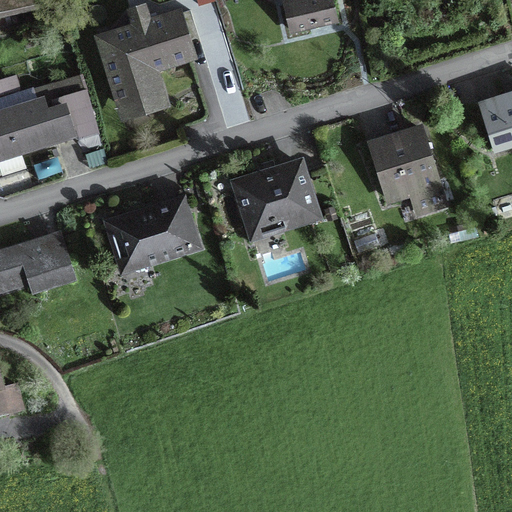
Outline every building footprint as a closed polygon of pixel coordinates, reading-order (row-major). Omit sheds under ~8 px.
[(41,0),(0,0),(0,12),(42,3),(41,0)] [(284,0),(292,30),(335,19),(330,0),(284,0)] [(132,11),(137,27),(109,36),(113,51),(104,54),(121,106),(162,93),(154,68),(191,56),(186,41),(199,37),(191,10),(149,23),(144,7),(132,11)] [(13,79),(0,82),(0,103),(18,98),(13,79)] [(511,91),(478,102),(490,138),(511,131),(511,135),(511,91)] [(0,112),(0,158),(56,141),(43,99),(0,112)] [(418,128),(370,144),(389,201),(412,193),(419,213),(444,205),(418,128)] [(314,209),(300,163),(276,171),(272,159),(261,163),(264,174),(237,183),(251,229),(269,223),(270,226),(277,223),(277,221),(314,209)] [(118,221),(132,266),(196,246),(182,200),(118,221)] [(0,252),(0,279),(1,282),(28,273),(33,291),(74,278),(62,240),(34,248),(32,243),(0,252)] [(0,378),(0,410),(6,409),(7,413),(23,409),(17,384),(2,388),(0,378)]
